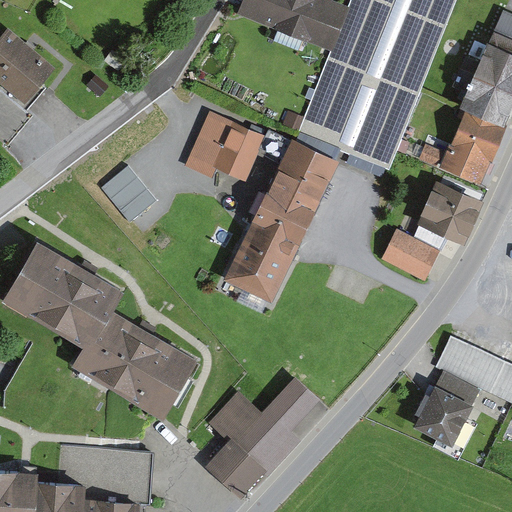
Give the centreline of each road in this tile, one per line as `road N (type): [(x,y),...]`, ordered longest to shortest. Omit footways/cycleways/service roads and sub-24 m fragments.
road 1 (residential): [(260,511),(456,291),(511,182)]
road 2 (residential): [(0,204),(175,66),(216,0)]
